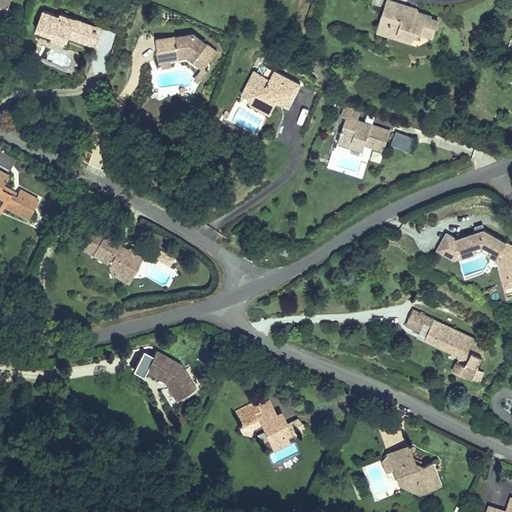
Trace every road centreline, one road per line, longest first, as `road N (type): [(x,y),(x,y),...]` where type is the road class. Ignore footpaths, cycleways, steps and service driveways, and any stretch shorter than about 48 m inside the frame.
road 1 (residential): [(219,299),(252,332),(511,450)]
road 2 (residential): [(0,127),(186,228),(250,286)]
road 3 (residential): [(511,159),(409,195),(250,286)]
road 4 (residential): [(219,299),(0,356)]
road 5 (unknown): [(201,239),(292,173),(299,117),(313,88)]
